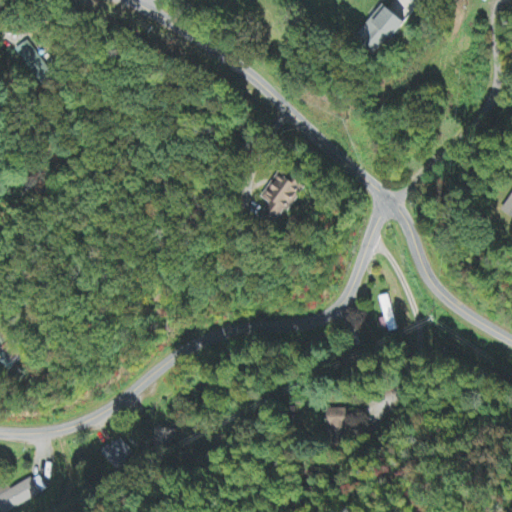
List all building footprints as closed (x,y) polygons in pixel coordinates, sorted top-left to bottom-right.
[(417,21),(392,5),(372,36),(396,52),(417,21)] [(16,51),(42,86),(54,77),(28,42),(16,51)] [(267,202),(293,219),(313,188),(288,172),(267,202)] [(346,410),(326,411),(327,433),(346,433),(346,410)] [(135,456),(119,439),(101,456),(116,473),(135,456)] [(0,511),(2,511),(40,498),(34,482),(0,494),(0,493),(0,511)]
